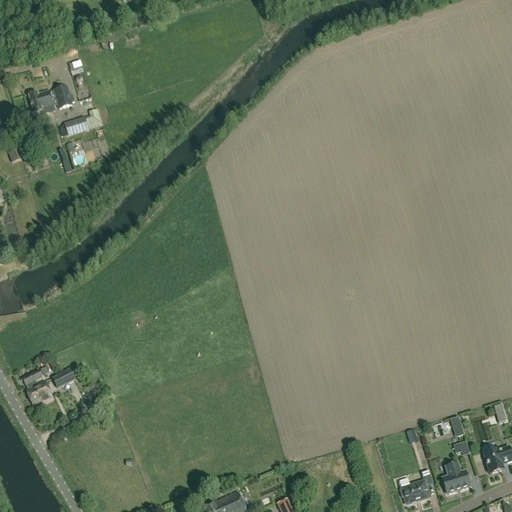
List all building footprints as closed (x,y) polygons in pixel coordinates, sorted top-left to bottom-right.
[(75,64),(79,75),(91,71),(87,60),(75,64)] [(67,88),(49,93),(54,108),(58,107),(59,111),(73,107),(72,103),(74,103),(72,97),(70,97),(67,88)] [(54,108),(49,93),(38,96),(37,95),(29,97),(34,115),(43,113),(43,116),(55,113),(54,108)] [(90,117),(64,125),(59,130),(62,139),(102,126),(96,110),(89,112),(90,117)] [(32,157),(26,142),(19,144),(25,160),(32,157)] [(8,155),(11,164),(22,161),(19,151),(8,155)] [(70,371),(52,380),(57,391),(75,383),(74,380),(78,378),(77,377),(81,375),(77,368),(71,371),(73,373),(72,374),(70,371)] [(42,380),(38,372),(22,380),(25,388),(26,387),(28,391),(26,392),(33,407),(44,402),(46,405),(54,401),(44,383),(37,386),(35,383),(42,380)] [(407,440),(415,438),(413,432),(406,434),(407,440)] [(465,444),(459,446),(463,458),(469,456),(465,444)] [(483,455),(490,476),(503,472),(501,465),(505,464),(505,465),(511,462),(511,459),(509,449),(497,453),(497,451),(483,455)] [(447,496),(470,489),(465,474),(460,475),(457,466),(446,469),(449,479),(442,481),(447,496)] [(402,500),(404,499),(406,507),(429,500),(426,488),(432,486),(428,472),(421,475),(424,484),(401,490),(402,491),(399,492),(402,500)] [(213,504),(203,509),(204,511),(245,511),(237,494),(214,505),(213,504)] [(270,498),(272,503),(279,500),(276,495),(270,498)]
